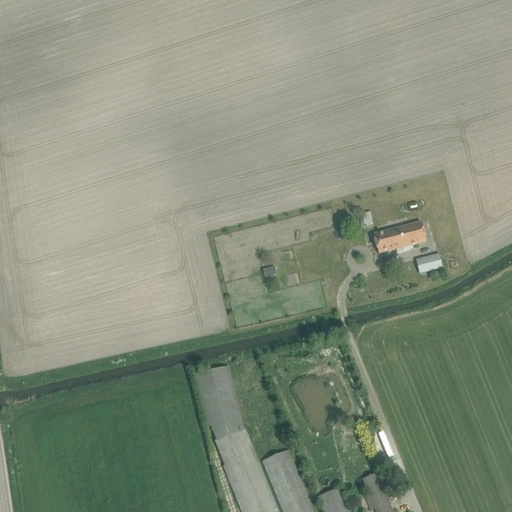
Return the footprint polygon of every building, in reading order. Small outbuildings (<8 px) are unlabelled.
[(371,213),(362,214),(364,226),(372,225),(371,213)] [(379,254),(426,242),(422,222),(374,234),(379,254)] [(441,268),(437,253),(414,260),(418,274),(441,268)] [(277,275),(275,266),(263,270),(265,278),(277,275)] [(279,511),(246,428),(243,424),(229,366),(195,375),(209,433),(242,511),(279,511)] [(313,511),(289,451),(280,454),(277,447),(267,452),(270,458),(263,461),(283,511),(313,511)] [(393,511),(378,474),(368,477),(363,480),(369,495),(365,497),(370,510),(375,508),(376,511),(393,511)] [(318,497),(324,511),(350,511),(341,488),(318,497)]
